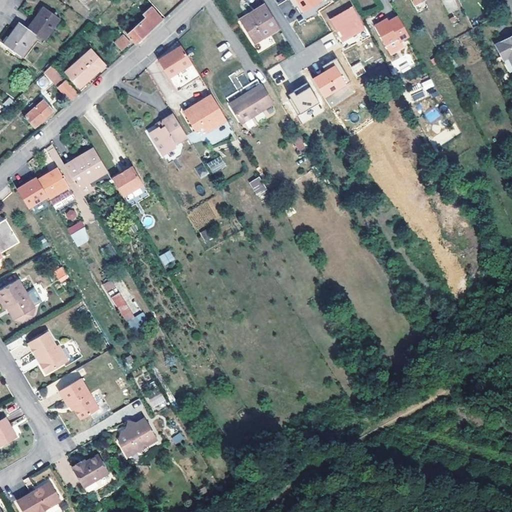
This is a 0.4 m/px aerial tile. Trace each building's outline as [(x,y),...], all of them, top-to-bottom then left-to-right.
[(291,0),(302,20),(316,13),(313,8),(326,1),(325,0),(291,0)] [(254,45),(280,29),(265,6),(250,16),(252,20),(242,25),(254,45)] [(36,35),(44,41),(60,19),(44,7),(36,18),(28,29),(36,35)] [(127,35),(136,44),(163,20),(151,7),(142,16),(145,19),(127,35)] [(353,8),(331,20),(341,39),(364,27),(353,8)] [(252,20),(250,16),(240,22),(242,25),(252,20)] [(382,21),(374,25),(386,48),(408,35),(398,16),(388,21),(383,23),(382,21)] [(12,33),(4,44),(20,56),(36,35),(28,29),(19,23),(12,33)] [(121,51),(130,43),(124,36),(115,45),(121,51)] [(511,63),(511,42),(510,38),(496,46),(502,57),(507,54),(511,63)] [(191,64),(181,47),(160,60),(159,64),(168,78),(191,64)] [(79,88),(106,65),(92,49),(66,73),(79,88)] [(357,76),(366,71),(360,61),(351,66),(357,76)] [(335,62),(327,66),(329,68),(312,77),(324,98),(348,85),(335,62)] [(62,92),(71,102),(78,96),(51,66),(44,73),(62,92)] [(422,82),(424,90),(434,87),(432,79),(422,82)] [(287,94),(302,123),(324,112),(308,83),(287,94)] [(238,96),(226,103),(237,120),(268,102),(257,84),(243,93),(245,96),(239,99),(238,96)] [(211,123),(223,116),(211,95),(192,107),(193,108),(184,113),(194,131),(202,127),(206,133),(213,128),(211,123)] [(25,117),(35,128),(44,119),(54,111),(44,100),(36,107),(33,104),(29,106),(33,110),(25,117)] [(430,123),(441,116),(435,107),(424,114),(430,123)] [(188,138),(173,114),(164,120),(162,124),(164,127),(160,130),(159,128),(150,133),(163,156),(175,148),(175,145),(188,138)] [(213,128),(226,120),(223,116),(211,123),(213,128)] [(297,150),(306,145),(296,129),(287,134),(297,150)] [(89,182),(108,171),(95,148),(81,156),(82,159),(67,167),(84,196),(94,190),(89,182)] [(207,162),(211,173),(225,168),(221,157),(207,162)] [(200,178),(208,174),(203,164),(195,168),(200,178)] [(123,174),(121,176),(112,181),(123,199),(144,187),(133,168),(123,174)] [(58,169),(38,180),(49,198),(69,187),(58,169)] [(260,177),(249,181),(255,196),(266,191),(260,177)] [(69,187),(49,198),(57,211),(76,200),(69,187)] [(72,208),(65,214),(71,222),(78,216),(72,208)] [(0,259),(3,258),(1,254),(20,243),(6,219),(0,222),(0,259)] [(68,227),(75,247),(90,241),(82,221),(68,227)] [(200,234),(207,244),(218,236),(210,226),(200,234)] [(45,236),(39,238),(43,248),(49,246),(45,236)] [(158,256),(164,266),(175,260),(170,250),(158,256)] [(61,283),(69,277),(62,266),(53,272),(61,283)] [(102,285),(106,292),(115,287),(111,279),(102,285)] [(20,280),(0,291),(0,299),(6,309),(7,309),(9,307),(12,312),(10,314),(15,321),(24,324),(34,318),(37,309),(20,280)] [(132,331),(148,321),(142,312),(134,317),(119,292),(111,298),(132,331)] [(152,335),(139,343),(150,362),(163,354),(152,335)] [(50,336),(30,347),(39,362),(41,361),(44,366),(42,368),(48,377),(70,365),(61,349),(59,351),(50,336)] [(64,386),(81,377),(77,370),(60,379),(64,386)] [(83,384),(61,397),(69,412),(73,409),(76,415),(82,425),(101,415),(83,384)] [(161,393),(148,399),(153,410),(166,403),(161,393)] [(167,427),(177,421),(172,413),(162,419),(167,427)] [(177,421),(167,427),(170,433),(180,427),(177,421)] [(6,422),(0,425),(0,451),(0,452),(18,441),(6,422)] [(151,450),(161,444),(148,422),(140,427),(131,425),(128,433),(123,437),(121,447),(127,456),(134,452),(135,455),(144,457),(146,449),(151,450)] [(180,427),(170,433),(174,439),(184,433),(180,427)] [(134,452),(127,456),(131,464),(144,457),(135,455),(134,452)] [(87,468),(75,475),(85,494),(110,480),(99,461),(87,468)] [(73,472),(75,475),(87,468),(85,465),(73,472)] [(20,511),(53,511),(62,507),(50,487),(17,507),(20,511)]
